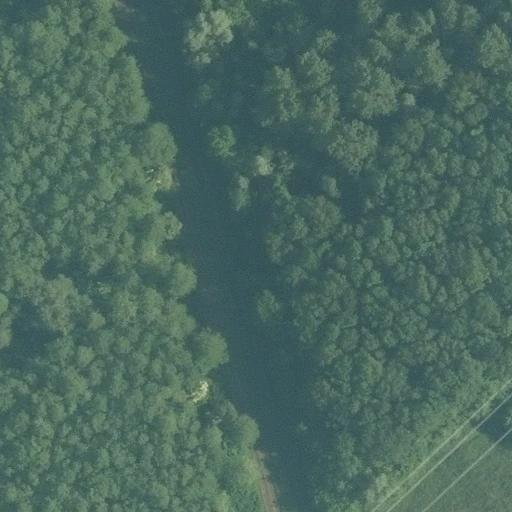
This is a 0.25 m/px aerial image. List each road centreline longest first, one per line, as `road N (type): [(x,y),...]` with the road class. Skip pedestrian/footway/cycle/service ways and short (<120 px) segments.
road 1 (track): [(271,511),(238,396),(340,299),(374,150),(371,0)]
road 2 (track): [(166,147),(124,0)]
